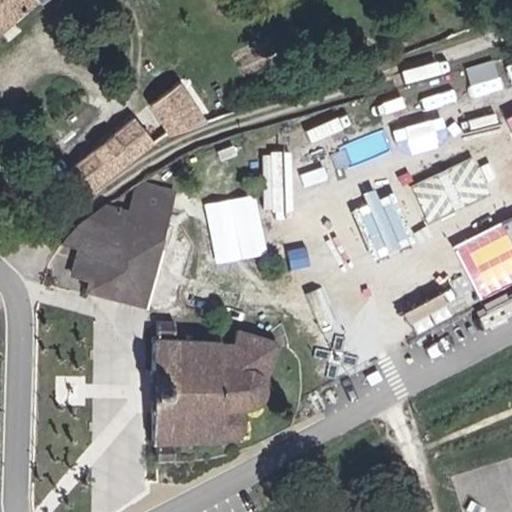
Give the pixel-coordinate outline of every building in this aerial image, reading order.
[(0,0),(0,56),(42,20),(45,22),(70,0),(0,0)] [(80,177),(100,202),(203,130),(171,82),(80,177)] [(157,193),(145,210),(183,221),(188,201),(157,193)] [(100,230),(75,249),(93,255),(85,279),(101,285),(97,298),(154,313),(183,221),(145,210),(141,222),(121,216),(100,230)] [(157,466),(172,468),(173,446),(244,447),(248,440),(251,429),(244,415),(269,417),(270,416),(277,405),(276,399),(287,354),(284,344),(240,329),(236,342),(178,344),(177,328),(163,327),(157,466)]
